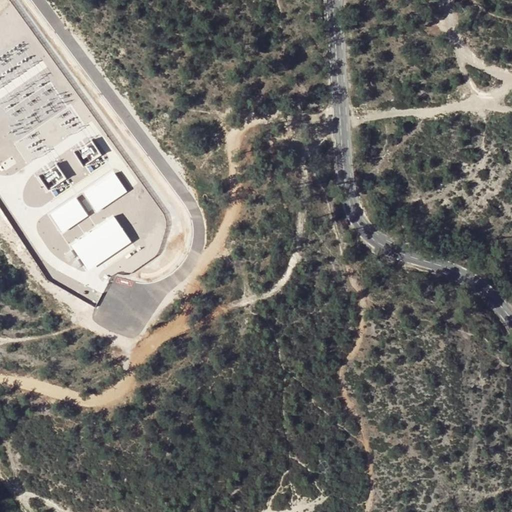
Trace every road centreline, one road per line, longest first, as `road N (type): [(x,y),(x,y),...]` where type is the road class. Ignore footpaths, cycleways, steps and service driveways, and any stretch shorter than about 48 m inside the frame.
road 1 (track): [(511,86),(398,95),(358,107),(239,108),(230,130),(239,192),(214,254),(191,261)]
road 2 (tertiary): [(335,0),(356,219),(371,244),(481,300),(511,329)]
road 3 (track): [(135,299),(120,392),(85,401),(0,377)]
